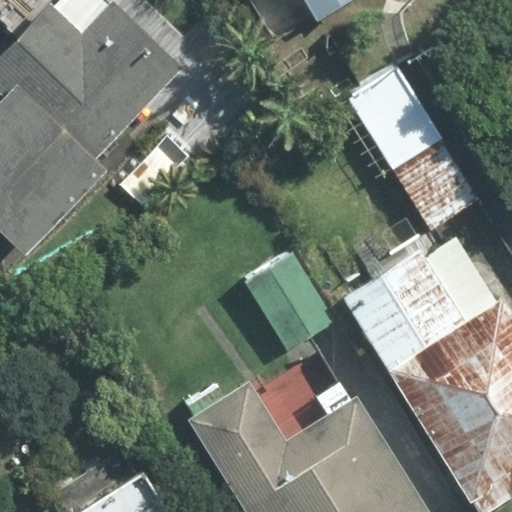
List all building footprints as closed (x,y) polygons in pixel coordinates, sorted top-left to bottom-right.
[(45,0),(0,49),(0,69),(14,82),(0,97),(0,203),(40,240),(121,153),(110,143),(191,55),(130,0),(108,0),(88,22),(63,0),(45,0)] [(422,225),(483,188),(405,60),(344,98),(422,225)] [(290,256),(249,282),(294,350),(334,323),(290,256)] [(511,291),(398,357),(483,503),(511,486),(511,291)] [(0,362),(0,395),(15,386),(0,362)] [(283,443),(248,383),(197,413),(254,511),(423,511),(358,399),(283,443)]
